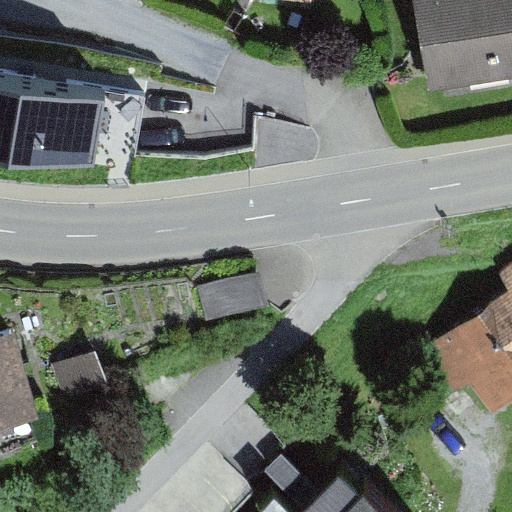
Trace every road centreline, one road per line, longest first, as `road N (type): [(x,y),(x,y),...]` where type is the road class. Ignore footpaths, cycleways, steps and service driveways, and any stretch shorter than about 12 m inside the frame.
road 1 (residential): [(379,200),(383,227),(318,313),(125,511)]
road 2 (tertiary): [(379,200),(127,237),(0,228)]
road 3 (tertiary): [(511,178),(379,200)]
